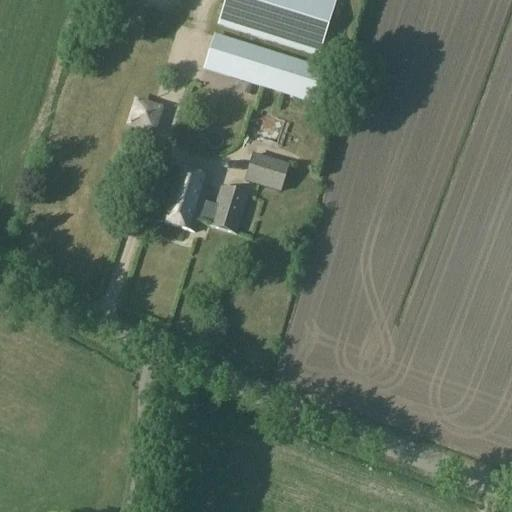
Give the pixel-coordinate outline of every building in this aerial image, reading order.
[(226,0),(218,28),(317,58),(334,0),(226,0)] [(332,74),(215,38),(205,70),(322,106),(332,74)] [(268,146),(278,119),(243,106),(233,133),(268,146)] [(252,157),(244,183),(279,193),(287,168),(252,157)] [(155,222),(193,235),(210,182),(171,170),(155,222)] [(207,229),(236,238),(248,197),(220,188),(207,229)]
